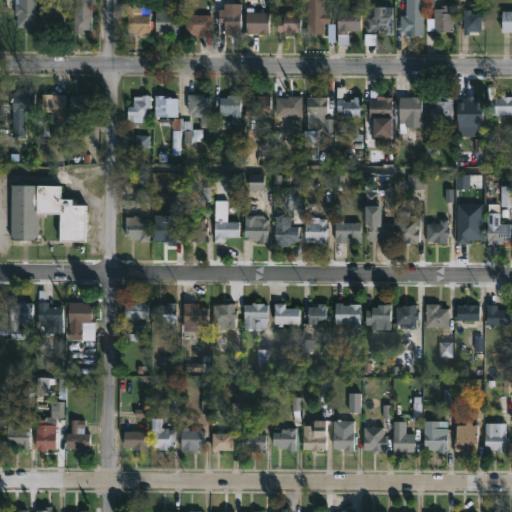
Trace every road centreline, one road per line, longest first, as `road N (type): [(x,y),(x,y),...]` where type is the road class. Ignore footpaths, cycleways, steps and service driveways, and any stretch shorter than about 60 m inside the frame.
road 1 (residential): [(113,0),(105,511)]
road 2 (residential): [(511,277),(0,273)]
road 3 (residential): [(511,65),(0,63)]
road 4 (residential): [(511,482),(0,480)]
